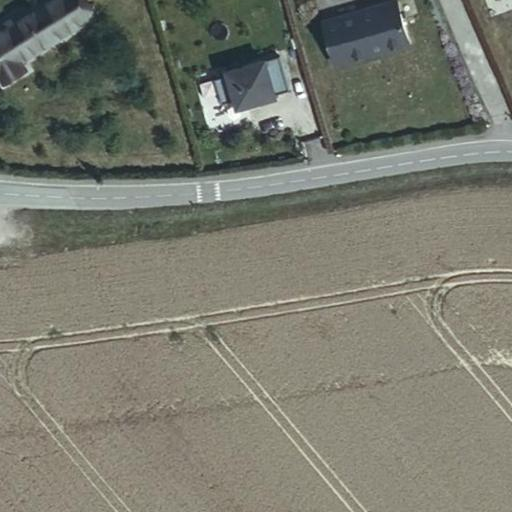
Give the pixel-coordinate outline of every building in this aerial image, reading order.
[(84,16),(94,28),(112,14),(99,0),(61,0),(0,45),(0,66),(5,74),(84,16)] [(429,37),(418,0),(394,0),(343,15),(355,58),(429,37)] [(51,60),(94,28),(84,16),(5,74),(13,85),(29,74),(40,85),(56,70),(51,60)] [(269,58),(275,92),(286,90),(281,56),(269,58)] [(268,63),(217,72),(223,101),(233,99),(235,112),(276,104),(268,63)]
